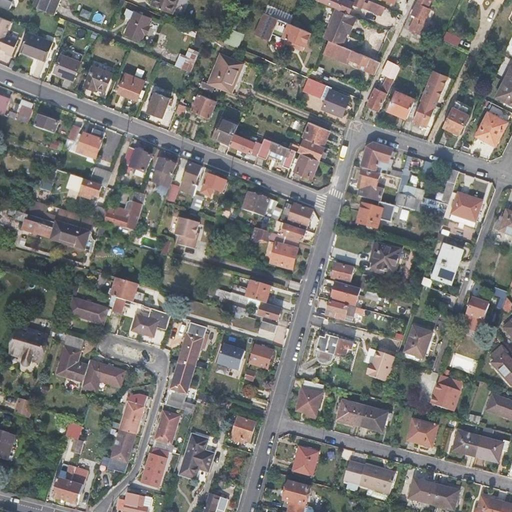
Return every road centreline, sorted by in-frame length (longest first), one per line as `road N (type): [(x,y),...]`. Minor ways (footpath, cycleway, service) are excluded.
road 1 (residential): [(0,76),(333,207)]
road 2 (residential): [(511,486),(273,421)]
road 3 (residential): [(333,207),(273,421)]
road 4 (residential): [(100,511),(137,469),(159,368)]
road 5 (unknown): [(427,152),(493,8)]
road 6 (residential): [(503,177),(369,133),(353,136)]
road 7 (residential): [(353,136),(413,0)]
